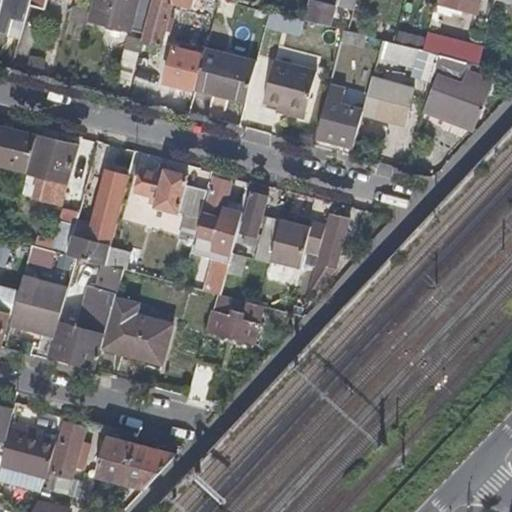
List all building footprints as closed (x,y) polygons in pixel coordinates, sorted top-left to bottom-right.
[(0,0),(0,33),(10,36),(15,18),(27,21),(31,2),(31,0),(0,0)] [(96,0),(91,20),(131,30),(139,0),(96,0)] [(152,0),(142,39),(162,44),(173,3),(193,8),(194,0),(152,0)] [(241,0),(241,3),(261,8),(262,0),(241,0)] [(337,0),(336,6),(352,10),(354,0),(337,0)] [(468,0),(441,0),(440,8),(451,10),(453,4),(467,8),(468,0)] [(413,74),(431,79),(433,73),(437,54),(423,50),(419,49),(413,74)] [(128,82),(135,53),(123,50),(117,79),(128,82)] [(206,50),(196,90),(247,103),(257,63),(206,50)] [(163,83),(180,87),(187,62),(171,57),(163,83)] [(276,108),(305,116),(316,74),(274,64),(263,105),(276,108)] [(443,73),(440,82),(460,90),(456,103),(463,105),(471,82),(443,73)] [(363,111),(362,115),(403,125),(412,90),(371,79),(363,111)] [(440,82),(430,110),(471,127),(486,88),(471,82),(463,105),(456,103),(460,90),(440,82)] [(331,85),(317,138),(353,148),(362,115),(363,111),(343,105),(348,89),(331,85)] [(304,119),(305,116),(276,108),(275,112),(304,119)] [(39,138),(0,127),(0,163),(30,171),(39,138)] [(30,171),(29,173),(68,183),(78,148),(39,138),(30,171)] [(202,217),(208,191),(182,184),(185,175),(164,170),(162,176),(139,170),(134,191),(150,195),(149,202),(155,204),(155,206),(187,214),(202,217)] [(233,254),(245,207),(224,202),(230,181),(214,177),(200,235),(215,239),(213,248),(233,254)] [(243,234),(259,237),(268,198),(253,194),(243,234)] [(84,196),(80,213),(90,216),(94,198),(84,196)] [(80,213),(77,226),(74,237),(83,239),(90,216),(80,213)] [(181,240),(194,244),(202,217),(187,214),(181,240)] [(281,222),(281,221),(267,217),(254,266),(268,269),(281,222)] [(348,219),(333,217),(322,260),(336,264),(348,219)] [(324,234),(325,226),(298,218),(296,226),(324,234)] [(297,273),(312,277),(324,234),(296,226),(281,221),(281,222),(268,269),(264,288),(292,294),(297,273)] [(62,223),(54,251),(69,255),(74,237),(77,226),(62,223)] [(11,239),(0,236),(0,266),(4,267),(11,239)] [(74,237),(69,255),(107,265),(112,247),(83,239),(74,237)] [(232,257),(228,271),(242,274),(246,260),(232,257)] [(25,276),(13,324),(43,333),(56,284),(25,276)] [(43,333),(56,336),(60,324),(69,288),(56,284),(43,333)] [(216,295),(207,331),(255,345),(265,308),(259,307),(223,296),(216,295)] [(113,314),(104,351),(149,363),(151,357),(164,360),(172,326),(135,316),(126,313),(128,302),(118,300),(113,314)] [(0,347),(2,348),(11,314),(3,312),(6,303),(0,302),(0,347)] [(137,304),(128,302),(126,313),(135,316),(137,304)] [(77,362),(99,367),(104,351),(113,314),(82,305),(79,317),(86,319),(94,322),(91,333),(83,331),(60,324),(56,336),(51,355),(72,360),(77,362)] [(86,319),(83,331),(91,333),(94,322),(86,319)] [(151,357),(149,363),(162,367),(164,360),(151,357)] [(195,373),(187,398),(205,402),(211,378),(195,373)] [(0,456),(4,457),(8,441),(4,440),(13,410),(0,405),(0,456)] [(66,423),(52,473),(73,478),(75,469),(83,442),(86,428),(66,423)] [(1,464),(47,478),(58,435),(26,427),(25,431),(11,427),(8,441),(4,457),(1,464)] [(97,474),(124,482),(127,474),(136,446),(118,441),(119,436),(113,435),(112,438),(107,437),(97,474)] [(90,444),(83,442),(75,469),(83,471),(90,444)] [(124,482),(146,488),(176,457),(136,446),(127,474),(124,482)] [(52,473),(47,491),(62,495),(78,499),(81,490),(70,487),(73,478),(52,473)] [(32,511),(69,511),(70,510),(38,502),(32,511)]
